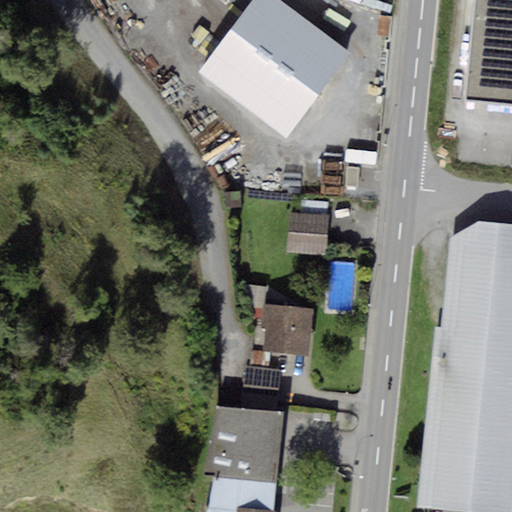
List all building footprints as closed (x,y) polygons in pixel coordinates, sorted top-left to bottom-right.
[(281,0),(251,0),(197,72),(287,139),(352,53),(281,0)] [(511,0),(472,0),(463,99),(511,104),(511,0)] [(329,222),(293,221),(291,262),(327,264),(329,222)] [(511,511),(511,223),(478,221),(450,238),(441,328),(434,327),(415,508),(460,511),(511,511)] [(311,312),(264,307),(262,327),(268,328),(266,348),(306,352),(311,312)] [(278,372),(247,368),(244,393),(275,397),(278,372)] [(289,416),(219,407),(211,471),(224,473),(222,482),(279,489),(289,416)] [(275,511),(279,489),(222,482),(221,488),(216,487),(211,511),(245,511),(250,511),(275,511)]
